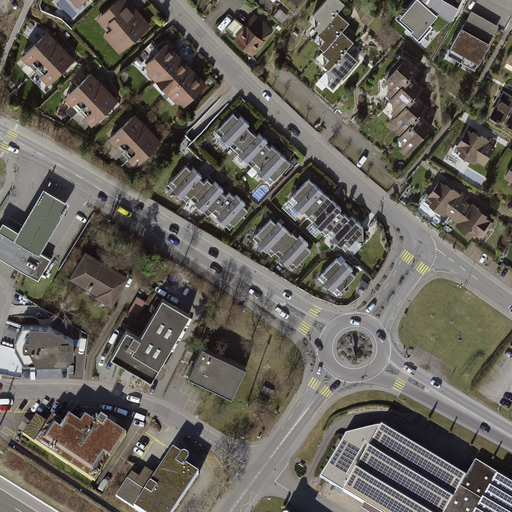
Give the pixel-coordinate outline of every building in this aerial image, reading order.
[(153,25),(128,0),(121,0),(100,20),(110,30),(104,35),(122,54),(153,25)] [(345,7),(336,0),(326,0),(309,19),(316,25),(309,31),(323,43),(316,51),(329,63),(322,70),(336,83),(355,63),(345,54),(353,46),(341,35),(350,26),(338,15),(345,7)] [(440,14),(423,0),(415,0),(404,13),(401,11),(396,17),(417,35),(415,37),(421,42),(434,27),(431,25),(440,14)] [(279,9),(274,15),(282,23),(288,16),(279,9)] [(502,26),(474,10),(451,53),(480,68),(502,26)] [(274,31),(254,14),(244,26),(235,18),(225,30),(235,38),(233,40),(252,56),(274,31)] [(75,58),(48,32),(23,57),(49,84),(75,58)] [(174,52),(167,44),(146,65),(185,103),(206,83),(201,78),(187,65),(174,52)] [(416,69),(403,58),(375,90),(388,101),(380,109),(393,120),(388,126),(401,138),(395,145),(408,156),(435,126),(422,114),(429,107),(417,97),(423,91),(408,78),(416,69)] [(120,100),(93,72),(64,99),(92,127),(120,100)] [(511,130),(511,99),(502,93),(488,118),(511,131),(511,130)] [(160,143),(133,117),(107,143),(133,170),(160,143)] [(243,125),(235,118),(218,135),(271,186),(289,167),(284,162),(262,142),(243,125)] [(494,149),(465,131),(452,151),(480,170),(494,149)] [(511,164),(502,181),(511,186),(511,164)] [(195,176),(185,166),(164,189),(177,201),(183,194),(194,203),(189,209),(198,216),(203,210),(230,234),(250,213),(243,207),(221,187),(213,180),(207,187),(195,176)] [(460,192),(441,178),(428,196),(426,194),(420,202),(443,219),(446,215),(457,223),(456,225),(474,239),(477,235),(479,237),(491,220),(487,217),(489,215),(473,203),(472,204),(466,200),(470,196),(462,190),(460,192)] [(320,188),(309,179),(290,199),(346,250),(357,238),(364,238),(363,228),(361,226),(352,217),(350,218),(345,214),(344,215),(340,211),(342,209),(331,199),(320,188)] [(3,223),(0,228),(0,230),(40,254),(41,253),(70,205),(43,189),(17,232),(3,223)] [(291,234),(273,217),(253,237),(271,255),(275,251),(293,269),(311,250),(293,233),(291,234)] [(51,259),(41,253),(40,254),(0,230),(0,256),(38,279),(51,259)] [(111,266),(85,252),(71,279),(98,294),(96,296),(115,306),(130,277),(111,266)] [(356,275),(338,257),(319,277),(338,294),(356,275)] [(132,310),(140,314),(145,303),(137,299),(132,310)] [(192,316),(162,300),(140,338),(127,331),(113,357),(156,381),(192,316)] [(50,331),(21,330),(13,348),(23,367),(64,366),(72,359),(72,344),(50,331)] [(249,369),(191,342),(181,362),(189,365),(185,374),(236,398),(249,369)] [(57,430),(48,443),(103,480),(133,435),(108,417),(102,426),(92,419),(87,427),(76,420),(66,435),(57,430)] [(511,511),(511,485),(496,476),(481,501),(460,488),(466,478),(382,427),(343,436),(316,479),(372,511),(511,511)] [(184,458),(175,452),(148,494),(128,479),(116,497),(138,511),(178,511),(200,476),(188,468),(191,461),(190,459),(188,457),(186,457),(184,458)]
